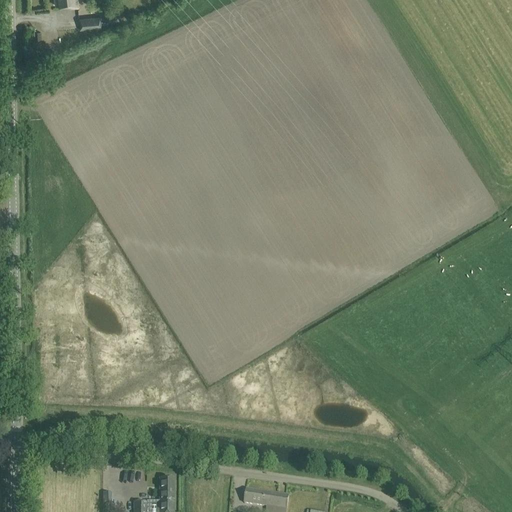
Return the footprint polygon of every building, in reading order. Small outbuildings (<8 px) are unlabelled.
[(76,0),(54,0),(55,6),(67,5),(67,9),(78,7),(76,0)] [(100,17),(78,19),(79,31),(101,28),(100,17)] [(159,511),(173,511),(173,480),(160,480),(160,503),(160,507),(159,511)] [(285,511),(288,496),(246,490),(244,503),(267,507),(266,511),(285,511)] [(146,511),(147,507),(160,507),(160,503),(134,503),(133,511),(146,511)]
